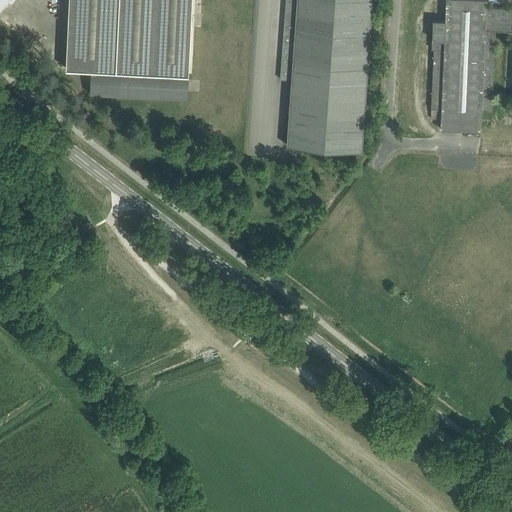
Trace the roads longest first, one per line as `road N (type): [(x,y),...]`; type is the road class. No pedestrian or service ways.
road 1 (primary): [(511,492),(0,96)]
road 2 (track): [(436,0),(425,32),(426,121),(465,136),(511,133)]
road 3 (track): [(192,511),(114,401)]
